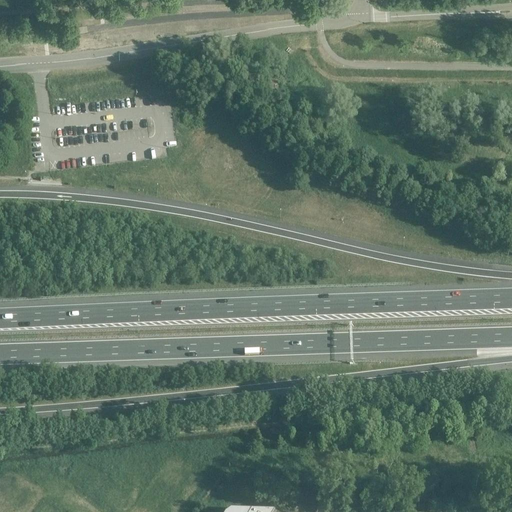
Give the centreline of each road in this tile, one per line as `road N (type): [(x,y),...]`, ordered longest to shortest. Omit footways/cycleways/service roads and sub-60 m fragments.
road 1 (motorway): [(511,275),(171,209),(0,193)]
road 2 (motorway): [(0,411),(511,357)]
road 3 (motorway): [(511,298),(0,319)]
road 4 (motorway): [(0,353),(511,336)]
road 5 (unclassified): [(319,24),(0,66)]
road 6 (unclassified): [(361,19),(511,12)]
